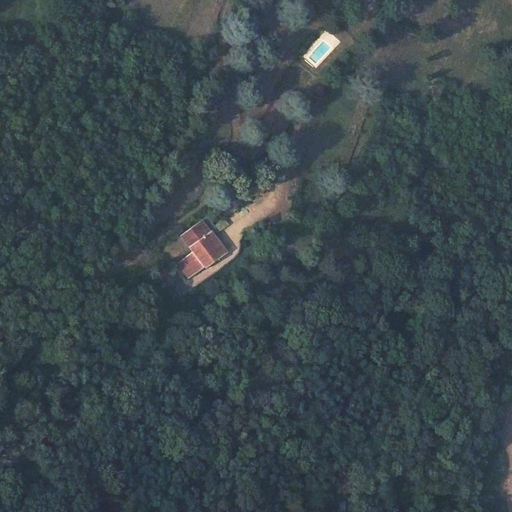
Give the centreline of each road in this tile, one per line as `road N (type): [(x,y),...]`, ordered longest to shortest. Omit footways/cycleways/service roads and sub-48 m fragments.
road 1 (unclassified): [(511,256),(147,331),(116,328)]
road 2 (track): [(0,116),(39,73),(84,0)]
